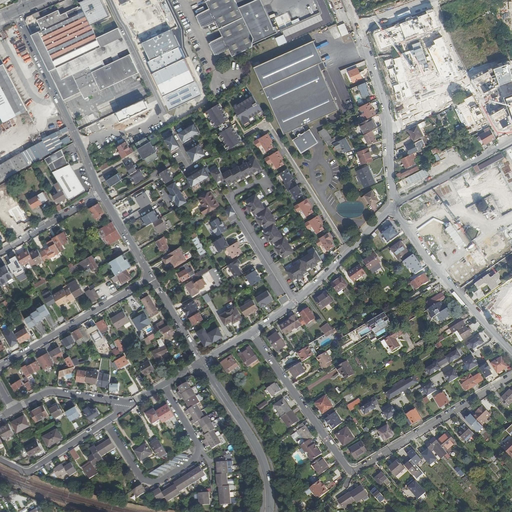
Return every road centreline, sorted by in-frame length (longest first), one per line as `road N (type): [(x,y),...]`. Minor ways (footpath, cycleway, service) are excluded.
road 1 (residential): [(252,332),(352,470),(511,375)]
road 2 (residential): [(393,205),(387,116),(345,0)]
road 3 (residential): [(165,385),(198,444),(194,460),(158,482),(144,480),(105,423)]
road 4 (residential): [(102,192),(17,11)]
road 5 (residential): [(511,352),(431,262),(393,205)]
road 6 (residential): [(348,250),(267,122),(245,135)]
road 7 (residential): [(150,277),(0,367)]
road 8 (unclassified): [(269,511),(264,463),(201,361)]
road 9 (residential): [(295,301),(231,197),(259,179)]
road 10 (residential): [(511,138),(393,205)]
road 11 (unknown): [(0,48),(13,57),(42,115),(0,141)]
road 12 (residential): [(14,410),(48,391),(132,403)]
road 13 (residential): [(0,459),(29,473),(105,423)]
